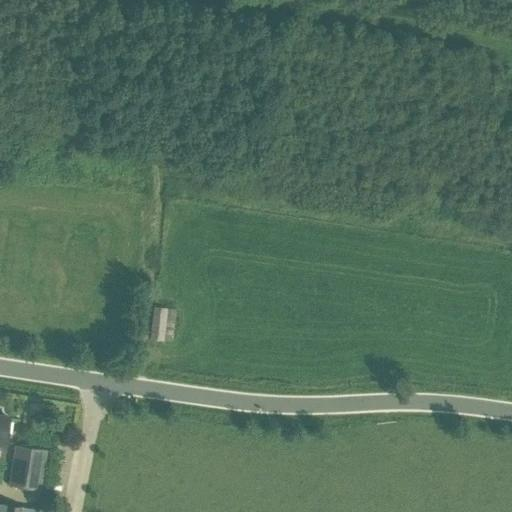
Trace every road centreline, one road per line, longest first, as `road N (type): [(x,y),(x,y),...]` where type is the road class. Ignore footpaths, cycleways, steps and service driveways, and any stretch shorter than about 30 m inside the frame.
road 1 (unclassified): [(511,414),(94,381)]
road 2 (unclassified): [(73,511),(94,381)]
